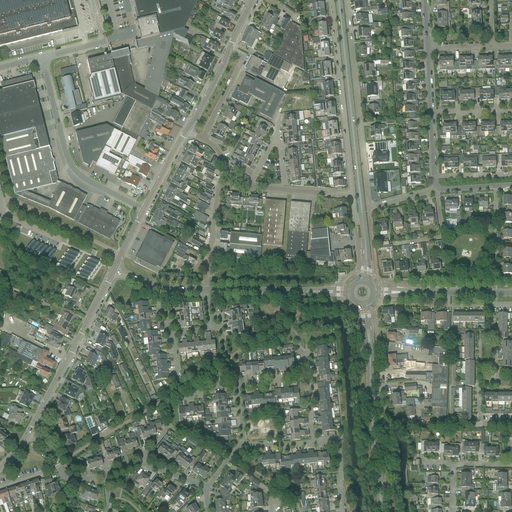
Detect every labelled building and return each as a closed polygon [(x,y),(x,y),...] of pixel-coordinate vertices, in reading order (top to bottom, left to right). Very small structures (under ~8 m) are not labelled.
[(0,0),(0,46),(1,46),(2,46),(2,45),(5,45),(10,44),(10,43),(13,43),(18,42),(18,41),(21,41),(26,40),(25,39),(28,39),(29,39),(33,38),(36,37),(41,36),(44,35),(44,36),(48,35),(48,34),(46,25),(50,25),(52,34),(53,33),(57,32),(60,31),(60,32),(62,31),(62,30),(77,27),(75,19),(74,20),(72,10),(73,10),(72,10),(71,10),(68,0),(0,0)] [(133,0),(136,12),(137,14),(138,18),(138,20),(139,22),(137,22),(136,22),(137,24),(138,29),(138,30),(139,32),(141,40),(174,32),(172,38),(182,43),(189,47),(190,45),(190,44),(193,39),(186,35),(188,31),(184,29),(189,18),(191,14),(192,11),(194,8),(197,1),(195,0),(133,0)] [(223,8),(230,11),(231,9),(230,8),(232,3),(225,0),(221,0),(219,5),(223,8)] [(398,0),(399,1),(400,1),(400,4),(402,3),(402,4),(402,10),(412,9),(411,2),(415,1),(414,0),(398,0)] [(436,0),(436,3),(437,3),(437,6),(438,6),(438,10),(449,9),(449,5),(446,4),(445,0),(436,0)] [(471,0),(471,2),(469,2),(469,4),(469,9),(479,8),(479,5),(480,5),(480,0),(471,0)] [(315,1),(308,2),(309,5),(312,4),(313,11),(324,10),(324,3),(321,3),(316,4),(315,1)] [(362,2),(355,3),(355,10),(360,10),(360,13),(367,12),(370,11),(377,11),(379,10),(378,6),(370,7),(370,8),(368,8),(367,2),(362,2)] [(219,5),(215,3),(213,6),(212,7),(215,9),(216,8),(221,11),(227,14),(226,16),(233,20),(236,15),(230,11),(223,8),(219,5)] [(480,12),(479,8),(469,9),(469,13),(472,14),(472,20),(481,19),(480,12)] [(399,10),(399,12),(400,15),(403,14),(403,21),(407,21),(412,20),(412,12),(415,12),(415,9),(412,9),(402,10),(399,10)] [(437,17),(437,20),(438,20),(438,21),(447,20),(449,20),(450,20),(450,13),(449,13),(449,9),(438,10),(438,13),(437,13),(437,17)] [(314,18),(310,19),(310,22),(316,21),(320,21),(319,18),(322,17),(325,17),(324,10),(313,11),(314,18)] [(278,19),(280,15),(275,12),(272,17),(267,14),(264,21),(272,25),(276,18),(278,19)] [(506,13),(501,13),(501,25),(508,25),(508,20),(511,20),(511,21),(511,13),(506,13)] [(369,24),(368,15),(356,16),(357,23),(360,23),(360,26),(361,26),(361,25),(369,24)] [(212,22),(211,25),(219,29),(221,27),(226,29),(229,23),(225,21),(221,19),(220,22),(216,20),(214,23),(212,22)] [(285,30),(289,22),(284,19),(280,28),(285,30)] [(469,31),(480,31),(480,27),(481,27),(481,19),(472,20),(472,25),(469,26),(469,31)] [(437,21),(437,25),(438,25),(438,29),(439,29),(439,32),(449,32),(449,31),(450,31),(450,28),(450,27),(449,20),(447,20),(438,21),(437,21)] [(269,31),(272,25),(264,21),(261,27),(269,31)] [(304,71),(302,39),(301,28),(290,22),(273,55),(304,71)] [(209,28),(209,29),(209,31),(210,31),(210,32),(209,35),(212,37),(216,39),(220,41),(223,35),(218,32),(219,29),(211,25),(209,28)] [(399,27),(398,27),(398,29),(399,29),(399,31),(401,31),(402,37),(411,37),(411,29),(414,29),(414,26),(409,26),(399,27)] [(249,27),(245,34),(252,37),(252,38),(255,39),(257,35),(259,36),(261,33),(249,27)] [(358,34),(357,34),(357,37),(358,37),(359,38),(360,41),(366,41),(365,38),(368,37),(368,34),(370,34),(370,31),(375,30),(375,29),(372,30),(372,28),(367,28),(367,30),(363,30),(363,29),(358,30),(358,34)] [(155,45),(171,41),(172,38),(174,32),(141,40),(135,42),(135,41),(134,42),(135,43),(136,48),(136,50),(137,50),(155,45)] [(253,44),(255,39),(252,38),(252,37),(245,34),(241,42),(247,45),(246,46),(251,48),(253,44)] [(402,37),(401,37),(401,39),(402,39),(402,42),(401,42),(401,48),(402,48),(404,48),(414,48),(413,40),(417,40),(416,37),(411,37),(402,37)] [(274,48),(278,41),(272,38),(271,41),(269,46),(274,48)] [(205,43),(202,49),(209,52),(210,50),(214,52),(218,46),(209,41),(210,41),(207,39),(205,43)] [(155,45),(152,55),(167,59),(171,41),(155,45)] [(360,47),(360,56),(365,56),(366,56),(366,55),(369,55),(369,48),(369,45),(372,45),(372,42),(365,42),(365,45),(366,45),(366,48),(365,48),(360,47)] [(320,47),(317,47),(318,51),(321,51),(329,50),(328,43),(323,43),(320,44),(320,47)] [(401,48),(401,53),(402,53),(403,59),(414,59),(414,51),(417,51),(417,48),(414,48),(404,48),(402,48),(401,48)] [(131,64),(128,50),(124,50),(125,51),(112,54),(112,53),(110,54),(110,55),(120,94),(126,97),(151,110),(155,101),(157,97),(158,97),(144,89),(133,84),(128,65),(131,64)] [(211,65),(211,64),(213,60),(212,59),(206,56),(207,55),(202,52),(198,59),(201,61),(198,67),(207,71),(209,67),(210,66),(209,66),(210,64),(211,65)] [(267,64),(271,55),(265,52),(263,57),(255,54),(254,57),(267,64)] [(104,57),(87,61),(90,76),(88,80),(94,102),(99,101),(121,96),(120,94),(110,55),(106,56),(104,57)] [(144,89),(158,97),(158,96),(162,80),(163,76),(167,59),(152,55),(151,61),(150,60),(149,64),(150,64),(144,89)] [(267,64),(254,57),(253,57),(246,69),(273,84),(281,69),(288,73),(291,75),(295,68),(292,66),(292,65),(272,55),(271,55),(267,64)] [(485,70),(485,57),(478,58),(478,63),(476,63),(475,63),(476,72),(477,72),(477,70),(485,70)] [(492,62),(492,57),(485,57),(485,70),(495,69),(495,62),(492,62)] [(505,69),(505,57),(498,57),(498,62),(495,62),(495,69),(505,69)] [(436,71),(441,71),(446,71),(446,58),(439,59),(439,62),(436,62),(436,71)] [(453,63),(453,58),(446,58),(446,71),(456,70),(456,63),(453,63)] [(456,63),(456,70),(459,70),(466,70),(466,58),(459,58),(459,62),(459,63),(456,63)] [(473,63),(472,58),(466,58),(466,70),(474,70),(474,72),(476,72),(475,63),(473,63)] [(401,59),(400,59),(400,61),(401,61),(401,64),(403,64),(403,70),(413,69),(412,62),(416,61),(415,59),(414,59),(403,59),(401,59)] [(322,61),(315,61),(315,62),(315,64),(316,71),(319,71),(323,71),(331,70),(331,69),(332,69),(331,66),(330,66),(330,63),(327,63),(322,63),(322,61)] [(370,65),(365,66),(366,78),(371,77),(376,77),(375,70),(373,70),(373,65),(370,65)] [(190,66),(186,75),(194,79),(195,78),(197,79),(202,81),(205,75),(201,73),(198,71),(198,70),(190,66)] [(74,67),(60,70),(61,76),(62,80),(70,77),(70,75),(75,73),(77,72),(76,67),(74,68),(74,67)] [(401,70),(401,72),(402,72),(402,74),(403,74),(404,81),(413,80),(413,72),(416,72),(416,69),(413,69),(403,70),(401,70)] [(323,71),(319,71),(320,75),(320,78),(323,78),(324,78),(329,77),(332,77),(332,76),(331,73),(332,73),(332,70),(331,70),(323,71)] [(31,76),(0,83),(2,90),(25,85),(31,83),(33,83),(33,82),(32,80),(31,76)] [(70,77),(62,80),(69,109),(69,110),(70,113),(87,109),(85,104),(82,105),(78,90),(74,91),(71,82),(70,77)] [(178,81),(178,83),(183,86),(182,87),(185,89),(190,91),(193,84),(189,81),(181,77),(180,79),(179,79),(178,81)] [(254,82),(249,79),(245,77),(239,88),(237,87),(235,91),(239,93),(239,92),(247,96),(248,94),(252,96),(265,103),(260,114),(272,120),(285,94),(260,81),(256,79),(254,82)] [(323,83),(323,80),(317,81),(317,84),(321,84),(321,91),(333,90),(332,82),(327,83),(323,83)] [(416,91),(415,83),(419,83),(418,80),(413,80),(404,81),(404,85),(406,85),(406,91),(416,91)] [(372,87),(367,87),(368,97),(369,97),(370,101),(380,100),(379,87),(382,86),(382,82),(375,82),(375,86),(374,87),(372,87)] [(31,83),(25,85),(31,110),(39,108),(34,90),(33,83),(31,83)] [(2,90),(0,90),(0,117),(31,110),(25,85),(2,90)] [(471,92),(467,92),(467,101),(474,101),(474,97),(474,96),(476,95),(476,88),(470,88),(471,92)] [(482,88),(476,88),(476,95),(477,95),(479,95),(479,97),(480,100),(486,100),(486,91),(482,91),(482,88)] [(490,91),(486,91),(486,100),(493,100),(493,96),(493,95),(496,95),(496,88),(490,88),(490,91)] [(502,88),(496,88),(496,95),(499,95),(499,96),(499,100),(506,100),(506,91),(506,88),(502,88)] [(180,94),(178,98),(183,101),(190,104),(193,98),(186,95),(188,92),(182,89),(182,90),(180,94)] [(443,89),(437,89),(438,98),(441,98),(441,101),(448,101),(447,89),(443,89)] [(451,89),(447,89),(448,101),(455,101),(454,96),(457,96),(457,89),(456,89),(451,89)] [(458,89),(457,89),(457,96),(460,96),(460,97),(460,101),(467,101),(467,92),(463,92),(463,89),(458,89)] [(319,101),(325,100),(325,98),(334,97),(333,90),(321,91),(322,98),(319,98),(319,101)] [(239,93),(235,91),(231,98),(235,100),(236,100),(239,102),(239,101),(247,105),(252,96),(248,94),(247,96),(239,92),(239,93)] [(416,102),(416,94),(419,94),(419,91),(416,91),(406,91),(404,91),(404,96),(406,96),(407,102),(416,102)] [(120,111),(120,110),(113,124),(122,128),(120,133),(136,141),(138,136),(150,112),(151,110),(126,97),(122,106),(123,107),(120,111)] [(157,97),(155,101),(160,103),(161,104),(167,107),(170,108),(171,109),(172,107),(169,106),(170,104),(157,97)] [(185,114),(189,106),(183,103),(183,102),(173,97),(170,102),(180,107),(179,110),(185,114)] [(325,101),(325,100),(319,101),(314,102),(314,105),(323,105),(324,111),(335,109),(334,103),(328,103),(327,100),(325,101)] [(381,105),(381,101),(372,102),(373,106),(368,106),(369,114),(375,113),(375,115),(379,115),(379,113),(382,112),(382,105),(381,105)] [(415,113),(414,105),(418,105),(418,102),(416,102),(407,102),(403,102),(403,107),(405,107),(405,113),(415,113)] [(228,107),(225,112),(233,116),(235,117),(238,112),(241,106),(235,103),(232,109),(228,107)] [(151,110),(150,112),(160,117),(163,113),(157,110),(158,107),(153,105),(151,110)] [(169,110),(170,108),(167,107),(166,109),(168,111),(165,116),(174,121),(178,114),(169,110)] [(31,110),(0,117),(0,137),(36,129),(44,127),(39,108),(31,110)] [(328,117),(315,119),(315,122),(321,121),(333,119),(333,117),(336,116),(335,109),(324,111),(324,113),(327,113),(328,117)] [(74,127),(82,124),(80,116),(83,116),(82,112),(70,114),(74,127)] [(150,112),(138,136),(142,138),(145,140),(148,133),(146,132),(151,123),(150,123),(151,121),(158,125),(156,128),(155,131),(162,135),(163,134),(167,136),(171,127),(173,123),(168,121),(167,121),(166,121),(161,118),(161,117),(160,117),(150,112)] [(234,127),(236,123),(231,121),(233,116),(225,112),(223,117),(225,118),(223,122),(225,122),(234,127)] [(287,120),(286,120),(286,122),(296,121),(300,121),(304,120),(303,112),(299,112),(296,112),(295,112),(290,113),(290,116),(287,116),(287,120)] [(418,129),(417,122),(421,121),(420,118),(406,119),(406,124),(408,124),(408,130),(418,129)] [(260,119),(257,125),(260,126),(258,130),(266,134),(267,132),(266,131),(267,128),(265,127),(267,122),(260,119)] [(333,119),(321,121),(322,124),(325,124),(326,130),(326,131),(337,129),(337,122),(334,123),(333,119)] [(219,124),(217,129),(225,133),(227,129),(232,131),(234,127),(225,122),(223,122),(222,125),(219,124)] [(478,129),(478,136),(484,136),(488,136),(488,132),(488,123),(481,124),(481,127),(481,129),(478,129)] [(494,123),(488,123),(488,132),(488,136),(492,135),(497,135),(497,128),(495,128),(494,127),(494,123)] [(497,128),(497,135),(503,135),(503,132),(507,132),(507,123),(500,123),(500,127),(500,128),(497,128)] [(443,128),(440,128),(440,137),(445,137),(446,137),(446,134),(450,133),(449,124),(443,124),(443,128)] [(456,124),(449,124),(450,133),(450,137),(453,136),(459,136),(459,129),(456,129),(456,128),(456,124)] [(459,129),(459,136),(465,136),(465,133),(469,133),(469,124),(462,124),(462,128),(462,129),(459,129)] [(475,124),(469,124),(469,133),(472,133),(472,136),(478,136),(478,129),(475,129),(475,127),(475,124)] [(105,125),(75,133),(83,164),(90,167),(92,162),(96,164),(113,130),(114,130),(114,129),(105,125)] [(374,127),(370,128),(371,137),(375,137),(375,141),(376,141),(380,141),(380,130),(384,129),(384,125),(374,126),(374,127)] [(49,147),(44,127),(36,129),(41,149),(49,147)] [(0,137),(5,158),(41,149),(36,129),(0,137)] [(222,142),(224,139),(222,138),(225,133),(217,129),(214,134),(218,136),(216,139),(222,142)] [(325,138),(323,138),(324,141),(328,140),(336,139),(336,136),(338,136),(337,129),(326,131),(326,130),(324,131),(325,138)] [(418,140),(418,132),(421,132),(421,129),(418,129),(408,130),(406,130),(407,135),(408,135),(409,141),(418,140)] [(96,164),(95,165),(96,166),(100,168),(104,170),(105,170),(109,172),(108,173),(112,175),(113,175),(113,174),(118,177),(121,169),(125,162),(129,155),(131,149),(132,148),(136,141),(119,133),(114,130),(113,130),(96,164)] [(265,136),(266,134),(258,130),(255,134),(262,138),(264,135),(265,136)] [(253,133),(250,138),(253,139),(261,144),(262,142),(261,141),(262,138),(255,134),(253,133)] [(136,141),(132,148),(145,155),(149,157),(148,159),(152,162),(152,161),(153,160),(154,161),(155,159),(156,157),(156,156),(157,155),(156,154),(158,150),(159,147),(151,143),(150,146),(146,153),(145,152),(137,148),(142,138),(138,136),(136,141)] [(302,145),(301,137),(297,137),(289,138),(290,141),(288,142),(288,144),(293,143),(293,146),(300,146),(302,145)] [(253,139),(250,144),(258,148),(258,147),(260,149),(261,146),(260,145),(261,144),(253,139)] [(337,143),(336,139),(328,140),(328,144),(330,144),(331,147),(325,148),(325,150),(331,150),(340,149),(340,143),(337,143)] [(417,151),(416,143),(420,143),(420,140),(418,140),(409,141),(405,141),(405,145),(407,145),(407,151),(417,151)] [(373,157),(372,157),(373,164),(388,163),(386,143),(374,144),(375,153),(373,153),(373,157)] [(258,148),(250,144),(248,149),(259,154),(260,152),(258,152),(260,149),(258,147),(258,148)] [(202,156),(204,153),(191,146),(188,152),(195,155),(196,153),(200,155),(202,156)] [(300,146),(293,146),(294,150),(288,150),(288,154),(287,154),(287,156),(297,155),(300,155),(301,155),(300,149),(303,149),(302,146),(300,146)] [(52,159),(49,147),(41,149),(5,158),(14,194),(55,184),(57,180),(53,163),(54,162),(53,159),(52,159)] [(245,147),(242,152),(243,152),(245,153),(255,158),(256,155),(258,156),(259,154),(248,149),(245,147)] [(131,149),(129,155),(148,165),(151,166),(152,165),(151,165),(153,162),(152,161),(152,162),(148,159),(149,157),(145,155),(132,148),(131,149)] [(331,155),(330,155),(330,159),(337,158),(337,155),(341,154),(340,149),(331,150),(331,155)] [(417,162),(417,154),(420,154),(420,151),(417,151),(407,151),(406,152),(406,156),(408,156),(408,162),(417,162)] [(197,164),(199,161),(195,159),(196,157),(187,152),(185,157),(197,164)] [(245,154),(243,152),(240,157),(254,164),(255,162),(253,161),(255,158),(248,155),(245,154)] [(463,154),(460,154),(460,156),(460,163),(461,163),(463,163),(463,164),(463,168),(470,168),(470,156),(463,156),(463,154)] [(125,162),(121,169),(125,171),(128,164),(129,164),(133,166),(137,168),(134,175),(140,178),(142,176),(145,178),(146,177),(148,174),(147,174),(148,173),(149,170),(151,166),(129,155),(125,162)] [(479,155),(470,156),(470,168),(477,168),(477,164),(477,163),(479,163),(480,163),(479,155)] [(489,155),(479,155),(480,163),(480,162),(482,162),(482,164),(482,167),(489,167),(489,155)] [(498,155),(489,155),(489,167),(496,167),(496,163),(496,162),(498,162),(499,162),(498,155)] [(508,155),(498,155),(499,162),(501,162),(501,163),(502,167),(508,167),(508,155)] [(446,156),(441,156),(441,165),(444,165),(444,168),(451,168),(451,156),(446,156)] [(460,156),(451,156),(451,168),(458,168),(458,164),(458,163),(460,163),(460,156)] [(196,167),(197,164),(185,157),(182,163),(189,166),(190,164),(196,167)] [(253,166),(254,164),(240,157),(239,159),(241,160),(240,163),(241,164),(239,169),(242,170),(241,173),(243,174),(247,167),(250,168),(251,165),(253,166)] [(337,158),(330,159),(331,163),(332,163),(333,169),(343,167),(342,162),(338,162),(337,158)] [(420,172),(420,165),(423,165),(423,161),(417,162),(408,162),(408,166),(410,166),(411,173),(420,172)] [(206,164),(204,168),(207,169),(214,173),(216,169),(217,167),(214,165),(210,163),(209,166),(206,164)] [(181,164),(179,169),(191,176),(194,171),(188,168),(186,167),(181,164)] [(333,174),(331,174),(332,178),(339,177),(339,174),(343,173),(343,167),(333,169),(333,174)] [(121,169),(118,177),(117,179),(120,180),(124,182),(135,188),(139,181),(132,177),(130,181),(126,179),(123,177),(126,171),(121,169)] [(177,170),(175,173),(177,173),(176,174),(183,178),(183,177),(186,179),(187,177),(190,178),(193,180),(194,177),(191,176),(179,169),(178,170),(177,170)] [(204,174),(204,175),(208,177),(211,178),(212,176),(214,173),(207,169),(205,173),(204,174)] [(420,183),(420,175),(423,175),(423,172),(420,172),(411,173),(409,173),(409,177),(411,177),(411,184),(420,183)] [(175,174),(173,177),(174,178),(174,179),(186,185),(186,186),(190,188),(191,185),(187,183),(185,182),(185,181),(186,180),(183,178),(176,174),(176,175),(175,174)] [(379,175),(374,176),(374,185),(377,185),(377,187),(377,194),(380,193),(380,194),(383,194),(383,193),(387,193),(391,192),(390,182),(388,182),(388,175),(379,175)] [(305,181),(305,179),(305,176),(302,176),(289,177),(290,180),(291,179),(292,183),(295,183),(295,186),(301,186),(301,182),(305,181)] [(205,183),(206,183),(207,184),(210,185),(213,179),(211,178),(208,177),(207,179),(205,183)] [(339,177),(332,178),(333,188),(335,188),(337,187),(337,189),(342,190),(342,187),(345,187),(344,181),(341,181),(341,177),(339,177)] [(172,180),(170,183),(171,183),(171,184),(176,186),(178,187),(180,189),(181,187),(182,188),(182,189),(182,190),(183,190),(185,190),(186,190),(186,189),(187,187),(186,186),(186,185),(174,179),(173,180),(172,180)] [(60,214),(73,190),(60,183),(47,208),(60,214)] [(178,189),(170,185),(168,190),(186,199),(187,197),(182,194),(183,191),(179,189),(178,189)] [(73,190),(60,214),(74,221),(81,206),(86,196),(73,190)] [(186,199),(168,190),(165,195),(178,201),(179,199),(186,203),(188,200),(186,199)] [(201,194),(199,198),(204,201),(209,203),(211,199),(210,199),(210,198),(204,195),(201,193),(201,194)] [(165,195),(162,200),(170,204),(171,202),(182,208),(184,204),(179,202),(178,201),(165,195)] [(242,206),(243,198),(239,198),(240,195),(231,195),(231,197),(227,197),(227,204),(230,205),(242,206)] [(261,206),(261,204),(262,199),(258,199),(259,197),(250,196),(250,199),(243,198),(242,206),(261,208),(261,206)] [(488,210),(488,199),(479,199),(479,207),(483,207),(483,210),(488,210)] [(198,200),(196,204),(198,206),(203,208),(206,210),(207,211),(209,206),(208,206),(198,200)] [(282,247),(285,207),(286,202),(266,200),(262,245),(282,247)] [(469,212),(472,212),(473,200),(464,200),(464,209),(469,209),(469,212)] [(457,201),(445,201),(445,212),(449,212),(449,209),(457,209),(457,201)] [(169,206),(166,204),(162,202),(159,206),(176,215),(178,216),(180,213),(176,211),(175,211),(168,208),(169,206)] [(296,260),(301,203),(291,202),(286,254),(286,259),(296,260)] [(306,261),(306,256),(311,204),(301,203),(296,260),(306,261)] [(196,204),(193,208),(196,210),(197,209),(199,210),(198,212),(199,213),(203,215),(206,210),(203,208),(198,206),(196,204)] [(77,223),(93,231),(110,240),(119,222),(87,205),(85,207),(78,222),(77,223)] [(74,221),(78,222),(85,207),(81,206),(74,221)] [(159,206),(157,211),(164,215),(165,213),(170,215),(169,216),(179,221),(181,218),(178,216),(176,215),(159,206)] [(424,216),(422,216),(423,222),(428,222),(428,220),(433,219),(434,219),(433,215),(433,211),(431,211),(431,207),(427,207),(427,208),(423,208),(424,213),(424,216)] [(335,219),(333,219),(333,223),(334,223),(339,222),(343,222),(342,218),(347,218),(346,209),(334,210),(334,214),(335,214),(335,219)] [(156,212),(154,217),(167,223),(173,226),(174,224),(173,223),(173,222),(168,220),(163,217),(163,216),(164,215),(157,211),(156,212)] [(416,215),(415,211),(412,211),(412,212),(408,212),(409,221),(410,221),(411,224),(414,224),(415,227),(418,226),(417,215),(416,215)] [(198,216),(196,219),(200,222),(205,224),(207,221),(208,218),(203,215),(199,213),(198,216)] [(400,220),(400,215),(397,215),(397,216),(393,216),(393,225),(395,225),(395,228),(403,228),(403,232),(406,232),(405,222),(402,223),(402,220),(400,220)] [(167,223),(154,217),(153,218),(152,220),(152,221),(151,223),(157,227),(159,225),(161,226),(162,226),(163,224),(165,225),(167,223)] [(385,224),(385,219),(381,220),(377,221),(378,229),(379,229),(380,232),(387,232),(387,224),(385,224)] [(340,226),(339,222),(334,223),(327,224),(327,228),(336,227),(337,235),(340,235),(344,235),(344,236),(349,236),(348,229),(346,229),(346,226),(340,226)] [(329,244),(327,228),(327,224),(315,225),(313,225),(311,246),(329,244)] [(161,268),(173,243),(150,231),(138,256),(161,268)] [(219,232),(219,235),(220,235),(220,240),(230,241),(230,245),(234,245),(261,248),(262,236),(219,232)] [(182,236),(179,240),(181,241),(180,243),(185,246),(188,239),(182,236)] [(201,249),(204,243),(194,237),(191,244),(201,249)] [(27,247),(27,248),(28,248),(29,249),(29,250),(30,249),(35,244),(35,243),(33,242),(33,241),(32,241),(27,247)] [(31,249),(31,250),(32,250),(33,251),(33,252),(34,251),(39,245),(40,245),(39,244),(39,245),(37,243),(37,242),(36,243),(31,249)] [(191,271),(196,261),(185,255),(189,248),(185,246),(180,243),(178,242),(172,254),(186,261),(183,267),(191,271)] [(35,251),(36,251),(37,253),(37,254),(38,253),(43,247),(44,246),(43,246),(41,245),(41,244),(40,245),(35,251)] [(218,249),(218,252),(219,252),(218,257),(256,260),(260,261),(261,248),(234,245),(230,245),(220,244),(219,249),(218,249)] [(310,252),(310,261),(331,263),(334,262),(334,260),(333,253),(330,253),(329,244),(311,246),(310,252)] [(39,252),(39,253),(40,253),(41,254),(41,255),(42,255),(47,249),(48,248),(47,248),(45,247),(45,246),(44,246),(39,252)] [(43,254),(43,255),(44,255),(45,256),(45,257),(46,256),(51,251),(52,250),(51,250),(49,249),(49,248),(43,254)] [(48,256),(47,256),(47,257),(48,257),(49,258),(49,259),(50,259),(50,258),(55,252),(56,252),(56,251),(55,252),(54,250),(53,250),(53,249),(53,250),(48,256)] [(503,249),(503,258),(508,258),(511,258),(511,254),(511,249),(508,249),(503,249)] [(344,262),(351,261),(350,251),(343,251),(344,262)] [(434,261),(433,258),(430,259),(431,269),(433,269),(433,270),(441,269),(440,264),(439,264),(438,261),(434,261)] [(399,261),(395,262),(396,270),(400,269),(400,272),(409,271),(408,266),(407,260),(403,261),(403,264),(399,264),(399,261)] [(418,273),(426,271),(424,260),(420,260),(421,264),(417,264),(418,273)] [(387,262),(387,261),(381,261),(382,266),(383,266),(383,271),(382,271),(383,275),(388,275),(388,274),(392,273),(391,261),(387,262)] [(511,265),(503,266),(503,274),(511,273),(511,265)] [(82,291),(84,287),(80,284),(75,282),(73,287),(72,289),(66,285),(64,290),(67,291),(64,295),(66,296),(67,297),(71,299),(76,290),(76,288),(82,291)] [(73,309),(75,304),(71,302),(67,300),(65,305),(73,309)] [(114,311),(116,308),(111,305),(110,309),(107,308),(105,312),(117,318),(119,316),(113,313),(114,311)] [(231,311),(230,311),(231,317),(232,317),(241,316),(241,313),(244,312),(243,309),(243,307),(243,306),(233,307),(233,310),(231,311)] [(394,318),(393,308),(383,309),(384,318),(385,318),(385,324),(395,323),(394,318)] [(73,319),(75,315),(63,309),(60,316),(62,317),(60,320),(68,324),(71,318),(73,319)] [(105,312),(103,317),(107,319),(110,320),(111,318),(116,321),(117,318),(105,312)] [(421,318),(421,321),(429,321),(429,330),(434,330),(434,318),(434,313),(434,314),(430,314),(430,313),(427,313),(421,313),(421,318)] [(436,318),(436,321),(445,322),(445,330),(450,331),(450,318),(451,313),(450,313),(450,314),(450,315),(446,315),(446,313),(443,313),(436,313),(436,318)] [(65,331),(68,324),(60,320),(57,327),(55,326),(53,329),(64,335),(66,331),(65,331)] [(122,340),(127,337),(123,327),(117,330),(122,340)] [(48,329),(46,332),(47,335),(48,335),(50,336),(49,339),(60,345),(60,344),(59,344),(61,339),(57,337),(59,335),(50,330),(48,329)] [(396,333),(387,333),(387,336),(387,338),(387,339),(387,340),(395,340),(395,343),(401,344),(401,338),(399,338),(399,333),(396,333)] [(100,334),(97,339),(110,346),(110,347),(109,348),(113,356),(111,357),(113,361),(117,359),(118,357),(112,344),(107,341),(108,338),(105,337),(100,334)] [(46,341),(44,343),(47,345),(47,344),(57,350),(58,348),(58,349),(60,346),(59,346),(60,345),(49,339),(49,340),(48,342),(46,341)] [(97,339),(95,344),(97,346),(99,347),(103,348),(103,349),(104,346),(109,348),(109,349),(109,348),(110,347),(110,346),(97,339)] [(42,351),(28,344),(22,356),(38,364),(44,367),(45,365),(51,368),(54,363),(45,358),(48,353),(42,350),(42,351)] [(434,354),(433,356),(437,356),(437,358),(439,358),(438,366),(448,367),(449,353),(449,351),(442,349),(439,349),(438,349),(436,349),(434,348),(434,349),(434,354)] [(47,378),(50,372),(43,369),(43,368),(38,365),(38,364),(22,356),(11,351),(9,355),(37,369),(36,371),(40,373),(39,374),(47,378)] [(101,365),(102,363),(97,360),(98,357),(90,353),(88,359),(101,365)] [(101,365),(88,359),(85,364),(93,368),(94,365),(100,368),(101,365)] [(417,365),(414,365),(414,361),(405,361),(406,369),(417,369),(417,365)] [(123,364),(118,367),(122,374),(123,374),(125,378),(129,377),(127,372),(123,364)] [(406,373),(405,379),(410,379),(416,379),(425,379),(425,382),(432,383),(432,382),(448,383),(448,367),(438,366),(432,365),(432,367),(432,374),(406,373)] [(73,374),(72,376),(72,377),(73,378),(72,379),(82,384),(85,385),(88,387),(91,386),(90,383),(89,380),(85,371),(84,371),(82,372),(78,370),(77,371),(78,372),(77,373),(76,372),(75,374),(74,374),(73,374)] [(116,375),(110,377),(114,385),(115,389),(120,387),(118,383),(119,383),(116,375)] [(432,383),(431,400),(447,402),(447,401),(448,383),(432,382),(432,383)] [(65,394),(74,399),(75,395),(76,396),(82,394),(80,388),(76,386),(75,389),(71,387),(70,389),(68,388),(65,394)] [(31,401),(34,396),(25,392),(19,404),(28,408),(30,404),(29,403),(31,401)] [(404,396),(403,392),(399,392),(399,394),(392,395),(393,401),(406,399),(405,396),(404,396)] [(70,401),(61,397),(60,400),(56,407),(57,408),(56,409),(60,411),(61,410),(63,411),(64,417),(70,415),(68,410),(66,409),(70,401)] [(415,416),(413,399),(410,399),(406,399),(393,401),(393,406),(401,405),(401,402),(406,402),(407,417),(415,416)] [(446,421),(447,402),(431,400),(431,407),(440,407),(439,421),(446,421)] [(22,417),(24,414),(21,413),(22,410),(15,406),(8,419),(18,424),(21,417),(22,417)] [(60,431),(68,428),(65,418),(57,420),(60,431)] [(146,424),(145,424),(146,427),(146,428),(147,429),(149,437),(152,436),(152,435),(156,434),(154,429),(155,428),(156,428),(161,427),(159,420),(157,421),(149,424),(149,423),(146,424)] [(4,429),(0,426),(0,440),(1,441),(3,439),(5,440),(9,435),(3,431),(4,429)] [(141,426),(136,428),(137,432),(138,435),(141,434),(142,436),(143,439),(150,437),(149,437),(147,429),(144,430),(143,427),(142,428),(141,426)] [(219,434),(216,435),(217,438),(218,441),(228,440),(228,437),(230,436),(229,430),(228,430),(219,431),(219,434)] [(128,434),(128,435),(128,436),(129,438),(129,439),(131,446),(131,448),(132,448),(135,447),(136,446),(136,448),(137,448),(138,447),(139,448),(139,447),(136,438),(139,438),(139,436),(138,435),(137,432),(135,433),(134,433),(128,435),(128,434)] [(70,436),(70,434),(61,436),(64,447),(73,445),(72,444),(76,443),(74,435),(70,436)] [(198,442),(189,437),(187,440),(195,446),(198,442)] [(124,444),(123,445),(124,446),(125,451),(127,451),(127,450),(132,448),(131,448),(131,446),(129,439),(126,440),(127,442),(124,443),(124,444)] [(157,451),(162,455),(169,446),(170,446),(165,442),(165,441),(163,439),(158,445),(160,447),(157,451)] [(461,442),(461,454),(464,454),(464,453),(471,453),(471,444),(467,444),(465,444),(465,442),(465,441),(464,440),(462,440),(461,441),(461,442)] [(418,444),(418,450),(421,450),(421,454),(424,454),(424,452),(426,453),(431,453),(431,443),(427,443),(424,443),(424,441),(421,441),(421,444),(418,444)] [(431,443),(431,453),(438,453),(438,454),(441,454),(441,444),(441,441),(438,441),(435,441),(435,443),(431,443)] [(102,442),(100,444),(102,452),(105,451),(106,454),(108,461),(114,459),(114,458),(111,450),(109,450),(108,449),(105,450),(102,443),(102,442)] [(461,454),(461,442),(461,444),(455,444),(455,447),(451,447),(451,457),(458,457),(458,454),(461,454)] [(471,444),(471,453),(478,453),(478,454),(481,454),(481,442),(478,442),(478,444),(475,444),(471,444)] [(481,442),(481,454),(484,454),(484,457),(491,457),(491,448),(488,448),(487,448),(487,445),(484,445),(481,445),(481,442)] [(168,449),(162,455),(168,460),(170,457),(172,454),(175,456),(176,454),(181,448),(178,446),(177,447),(172,443),(170,446),(169,446),(168,449)] [(491,448),(491,457),(498,457),(498,454),(501,454),(501,445),(498,445),(498,443),(491,443),(491,445),(491,448)] [(441,444),(441,454),(444,454),(444,457),(451,457),(451,447),(447,447),(447,444),(441,444)] [(114,448),(111,449),(111,450),(114,458),(120,457),(118,449),(115,450),(114,448)] [(175,456),(173,458),(176,460),(174,462),(177,464),(178,463),(180,465),(186,458),(189,454),(185,451),(181,448),(176,454),(175,456)] [(96,468),(102,466),(101,461),(104,461),(102,452),(98,453),(98,454),(96,455),(96,456),(93,457),(93,459),(96,468)] [(196,466),(192,471),(198,476),(198,474),(203,469),(200,466),(201,465),(200,464),(202,463),(200,461),(201,459),(206,454),(203,452),(199,457),(197,460),(194,464),(196,466)] [(261,456),(257,456),(257,459),(262,458),(262,461),(263,466),(269,465),(268,453),(265,453),(265,455),(265,457),(263,457),(262,456),(261,456)] [(186,458),(180,465),(186,469),(190,464),(192,466),(194,464),(199,457),(198,456),(195,459),(193,458),(190,458),(189,460),(186,458)] [(96,468),(93,459),(83,462),(82,460),(81,460),(79,462),(84,469),(87,467),(88,466),(89,470),(96,468)] [(204,479),(209,472),(207,470),(208,468),(207,468),(208,466),(206,464),(203,469),(198,474),(204,479)] [(229,473),(224,479),(225,480),(232,485),(235,482),(237,484),(243,477),(240,475),(239,474),(241,471),(238,469),(236,472),(233,476),(229,473)] [(473,477),(473,471),(464,471),(464,474),(461,474),(461,481),(471,481),(471,477),(473,477)] [(506,481),(507,474),(504,474),(504,471),(494,471),(494,477),(497,477),(497,481),(506,481)] [(136,473),(130,481),(131,482),(135,485),(138,487),(140,485),(143,487),(145,483),(148,479),(141,474),(140,476),(136,473)] [(440,476),(440,473),(425,473),(425,477),(427,477),(427,484),(438,484),(438,476),(440,476)] [(259,486),(261,483),(253,478),(251,481),(259,486)] [(38,480),(33,481),(37,493),(38,500),(42,500),(43,500),(41,492),(39,492),(37,487),(40,486),(40,487),(44,487),(44,480),(43,479),(38,481),(38,480)] [(145,489),(141,494),(145,497),(147,498),(150,493),(153,490),(156,492),(162,484),(156,480),(153,484),(151,482),(150,482),(145,489)] [(229,496),(229,494),(232,490),(229,488),(232,485),(225,480),(220,486),(223,488),(222,490),(221,494),(229,496)] [(33,481),(28,483),(30,490),(31,493),(34,492),(34,493),(34,494),(35,499),(38,498),(37,493),(33,481)] [(473,491),(473,485),(471,485),(471,481),(461,481),(461,488),(464,488),(464,491),(473,491)] [(506,488),(506,481),(497,481),(497,485),(493,485),(493,491),(498,491),(508,491),(508,488),(506,488)] [(28,483),(23,485),(27,497),(28,501),(33,500),(32,495),(31,493),(30,490),(28,483)] [(48,487),(45,488),(46,497),(49,497),(50,496),(50,495),(55,493),(56,493),(56,494),(60,493),(60,492),(61,492),(60,489),(59,486),(58,487),(57,483),(49,485),(50,486),(50,487),(49,488),(48,487)] [(440,487),(440,484),(438,484),(427,484),(425,484),(425,488),(427,488),(427,495),(429,495),(438,495),(438,487),(440,487)] [(23,485),(18,487),(20,493),(23,492),(24,498),(27,497),(23,485)] [(159,492),(156,496),(159,499),(160,497),(163,499),(166,501),(169,498),(172,494),(175,490),(169,485),(165,490),(162,489),(159,492)] [(17,487),(13,488),(17,500),(18,503),(18,504),(23,502),(22,498),(20,493),(18,487),(17,487)] [(96,501),(99,493),(90,490),(91,489),(86,487),(83,496),(96,501)] [(13,488),(8,490),(10,497),(12,502),(14,501),(15,504),(18,503),(17,500),(13,488)] [(7,490),(1,492),(6,506),(7,509),(12,507),(9,497),(7,490)] [(189,496),(183,490),(179,495),(176,493),(172,499),(180,506),(185,500),(186,500),(189,496)] [(476,497),(476,494),(476,491),(473,491),(464,491),(464,494),(465,494),(465,501),(474,501),(474,497),(476,497)] [(510,501),(510,494),(508,494),(508,491),(498,491),(498,497),(501,497),(501,501),(510,501)] [(1,492),(0,492),(0,504),(0,506),(3,505),(5,511),(8,511),(7,509),(6,506),(1,492)] [(255,494),(255,492),(256,492),(250,492),(251,502),(262,500),(261,494),(255,494)] [(216,508),(225,507),(225,501),(228,501),(228,498),(229,496),(221,494),(220,498),(220,500),(216,501),(216,508)] [(429,495),(429,500),(431,500),(431,506),(441,506),(441,498),(444,498),(444,495),(438,495),(429,495)] [(248,511),(256,511),(256,508),(263,507),(262,500),(251,502),(252,506),(250,506),(250,508),(247,509),(248,511)] [(474,505),(474,501),(465,501),(465,508),(464,508),(464,511),(473,511),(476,511),(476,508),(476,505),(474,505)] [(510,508),(510,501),(501,501),(501,505),(499,505),(499,508),(499,511),(502,511),(511,511),(511,508),(510,508)]
